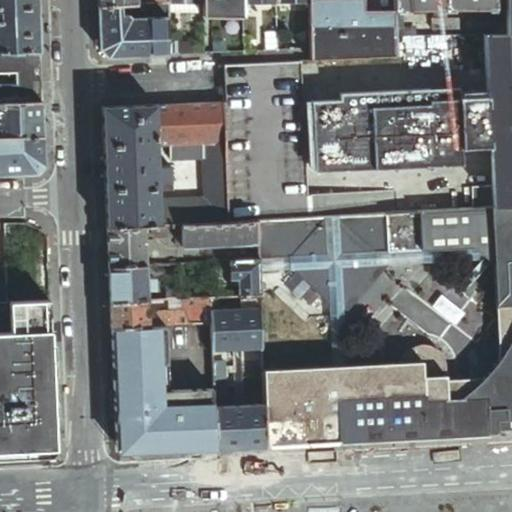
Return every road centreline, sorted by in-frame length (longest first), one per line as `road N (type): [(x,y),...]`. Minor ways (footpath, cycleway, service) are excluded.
road 1 (unknown): [(35,511),(511,482)]
road 2 (tertiary): [(511,455),(85,474)]
road 3 (unknown): [(511,163),(289,170),(276,163),(272,68)]
road 4 (tertiary): [(74,187),(85,474)]
road 5 (tertiary): [(68,0),(74,187)]
